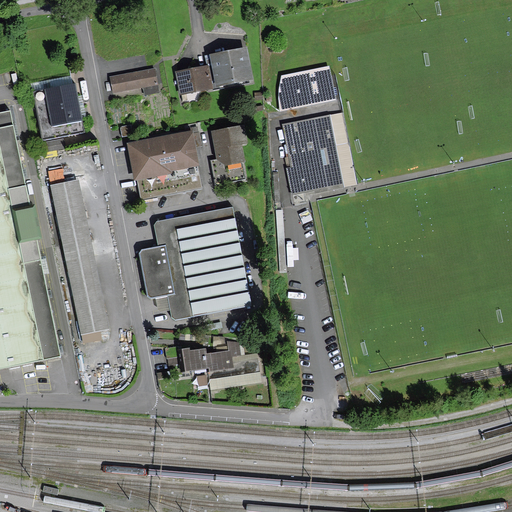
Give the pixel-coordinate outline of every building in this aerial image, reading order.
[(210,59),(205,60),(206,66),(212,91),(253,82),(246,49),(209,56),(210,59)] [(180,97),(212,91),(206,66),(174,73),(180,97)] [(154,69),(109,78),(114,100),(143,94),(144,98),(159,94),(154,69)] [(279,111),(279,113),(312,106),(311,105),(304,71),(281,76),(278,91),(279,111)] [(84,132),(75,85),(32,93),(42,141),(63,136),(84,132)] [(0,371),(61,359),(9,112),(0,113),(0,371)] [(286,158),(288,157),(290,168),(285,170),(291,196),(292,196),(306,193),(314,191),(314,195),(358,185),(342,113),(281,126),(285,146),(283,146),(286,158)] [(130,126),(120,128),(122,138),(133,136),(130,126)] [(243,126),(210,133),(216,161),(209,162),(214,189),(248,182),(242,147),(247,145),(243,126)] [(185,129),(186,133),(192,132),(195,148),(202,146),(197,127),(185,129)] [(202,188),(198,169),(200,169),(195,148),(192,132),(186,133),(126,146),(134,183),(136,183),(140,202),(202,188)] [(65,144),(63,136),(42,141),(44,149),(65,144)] [(78,181),(49,187),(83,344),(101,340),(100,333),(110,331),(78,181)] [(233,208),(156,223),(153,228),(157,248),(142,251),(139,256),(147,297),(152,300),(167,298),(171,318),(176,322),(252,307),(233,208)] [(222,328),(221,322),(202,326),(203,332),(222,328)] [(216,373),(218,373),(221,390),(262,383),(257,354),(240,357),(238,343),(226,342),(227,346),(224,346),(224,337),(213,337),(213,350),(216,350),(217,353),(207,355),(206,350),(191,353),(190,350),(184,351),(182,345),(165,349),(168,366),(184,364),(186,374),(215,369),(216,373)]
